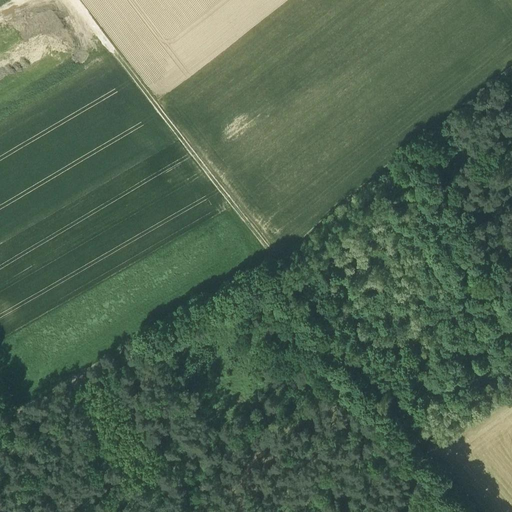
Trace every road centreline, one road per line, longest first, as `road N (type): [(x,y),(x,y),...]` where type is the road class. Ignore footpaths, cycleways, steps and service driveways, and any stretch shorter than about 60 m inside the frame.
road 1 (track): [(472,511),(275,261),(511,70)]
road 2 (track): [(61,511),(13,412),(275,261),(263,247)]
road 3 (track): [(76,0),(263,247)]
